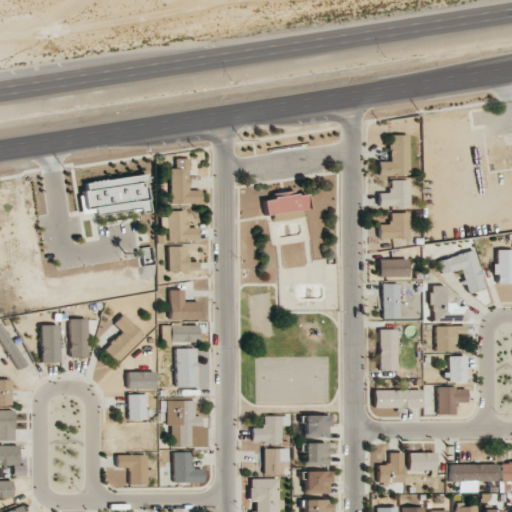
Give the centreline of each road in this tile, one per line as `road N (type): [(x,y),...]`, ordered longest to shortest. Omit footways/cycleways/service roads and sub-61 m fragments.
road 1 (trunk): [(0,149),(511,71)]
road 2 (residential): [(351,95),(355,511)]
road 3 (residential): [(226,511),(222,115)]
road 4 (residential): [(355,430),(511,430),(503,315),(490,331),(491,427)]
road 5 (residential): [(92,415),(93,502),(53,502),(41,483),(43,395),(80,391),(92,415)]
road 6 (residential): [(226,502),(93,502)]
